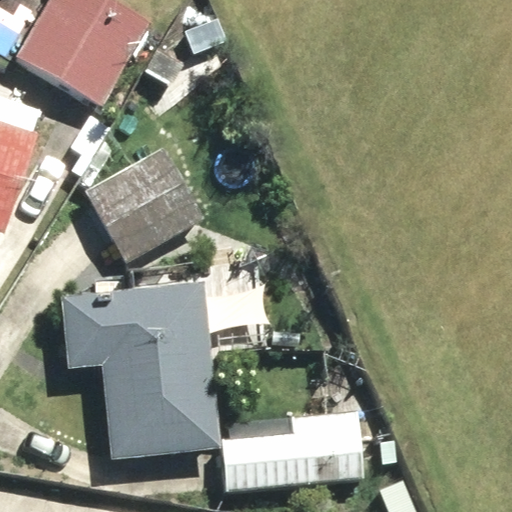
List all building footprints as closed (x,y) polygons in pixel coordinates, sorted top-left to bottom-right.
[(51,0),(20,54),(106,103),(152,21),(116,0),(51,0)] [(0,230),(6,233),(40,133),(0,119),(0,230)] [(90,190),(128,260),(206,219),(168,148),(163,150),(153,130),(126,143),(137,164),(90,190)] [(106,365),(115,458),(223,448),(207,284),(65,297),(73,367),(106,365)] [(229,441),(233,487),(366,475),(360,412),(300,418),(302,435),(229,441)]
